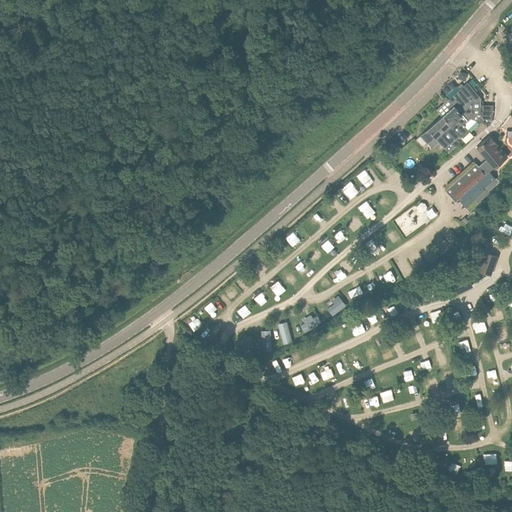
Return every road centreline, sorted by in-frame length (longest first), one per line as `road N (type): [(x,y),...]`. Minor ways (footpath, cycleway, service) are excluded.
road 1 (tertiary): [(157,312),(398,104),(493,0)]
road 2 (track): [(278,0),(199,127),(68,287),(0,352)]
road 3 (track): [(511,497),(425,480),(366,438),(245,384),(168,326)]
road 4 (track): [(146,511),(168,326)]
road 5 (tertiary): [(0,397),(76,364),(157,312)]
